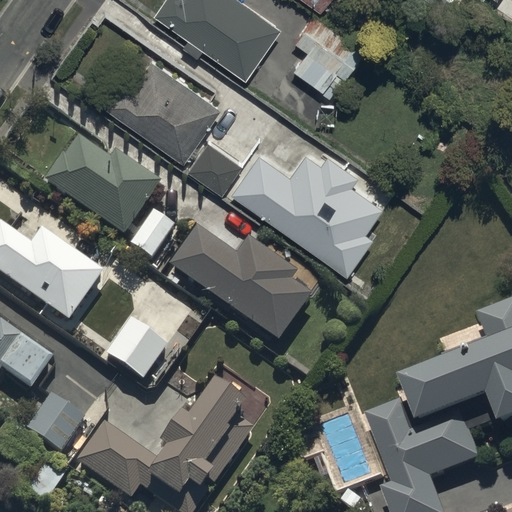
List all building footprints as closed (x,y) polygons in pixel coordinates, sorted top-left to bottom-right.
[(162,0),(155,11),(249,76),(283,26),(245,0),(162,0)] [(311,0),(324,9),(330,0),(311,0)] [(368,46),(316,11),(297,37),(308,45),(295,64),(323,84),(320,88),(331,96),(368,46)] [(106,104),(184,157),(219,106),(141,52),(106,104)] [(189,168),(226,193),(246,164),(209,139),(189,168)] [(78,208),(125,240),(163,186),(116,154),(110,162),(78,140),(46,186),(78,208)] [(304,151),(288,175),(259,155),(234,192),(351,272),(376,235),(370,231),(386,207),(354,185),(362,175),(330,153),(323,164),(304,151)] [(131,248),(154,264),(177,230),(154,214),(131,248)] [(0,276),(8,282),(70,325),(105,275),(42,232),(32,246),(1,225),(0,226),(0,276)] [(169,271),(277,345),(305,305),(310,297),(293,286),(300,277),(248,241),(237,258),(197,231),(169,271)] [(484,463),(474,437),(504,425),(508,435),(511,433),(511,304),(480,317),(490,342),(447,360),(450,369),(406,387),(424,432),(416,435),(403,403),(368,417),(397,487),(384,492),(391,511),(447,511),(436,482),(484,463)] [(106,358),(142,383),(167,347),(131,322),(106,358)] [(1,326),(0,327),(0,379),(4,373),(33,393),(54,362),(1,326)] [(134,505),(143,492),(171,511),(198,511),(261,421),(212,388),(159,464),(106,428),(79,467),(134,505)] [(28,433),(62,457),(87,421),(52,398),(28,433)]
